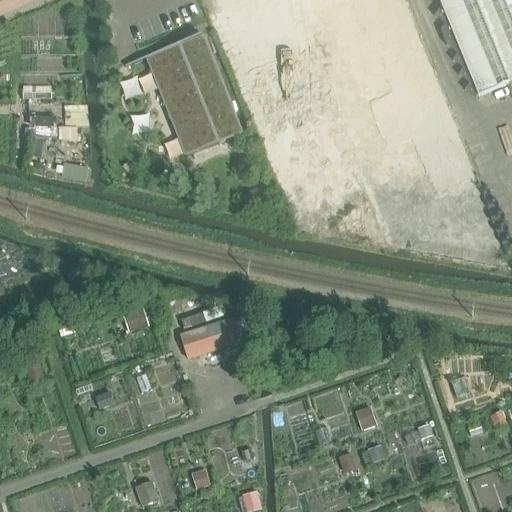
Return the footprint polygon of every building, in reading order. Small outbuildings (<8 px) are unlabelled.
[(228,0),(247,60),(309,41),(295,0),(228,0)] [(148,58),(188,157),(188,158),(242,136),(202,37),(148,58)] [(393,118),(401,138),(414,133),(407,113),(393,118)] [(78,131),(77,117),(45,118),(45,132),(78,131)] [(86,182),(89,170),(65,166),(63,178),(86,182)] [(265,187),(249,193),(256,209),(271,203),(265,187)] [(177,343),(182,357),(184,362),(241,343),(234,324),(177,343)] [(118,398),(114,381),(100,384),(104,401),(118,398)] [(496,420),(508,418),(505,403),(493,405),(496,420)] [(356,413),(361,433),(377,428),(372,408),(356,413)] [(344,448),(348,466),(364,463),(361,445),(344,448)] [(135,489),(141,509),(158,504),(152,484),(135,489)]
